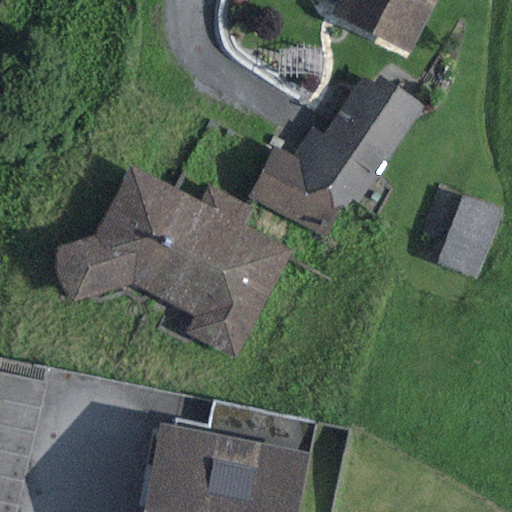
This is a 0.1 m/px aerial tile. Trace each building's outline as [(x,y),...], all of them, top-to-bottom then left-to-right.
[(340,0),(336,8),(414,49),(439,0),(340,0)] [(276,146),(257,191),(339,225),(352,194),(365,204),(437,106),(380,65),(329,134),(318,126),(297,155),(276,146)] [(78,301),(151,281),(201,305),(191,327),(245,352),(255,331),(263,335),(306,246),(255,222),(264,203),(217,181),(208,199),(134,164),(102,229),(62,240),(60,251),(59,259),(62,275),(69,290),(78,301)] [(486,275),(508,208),(470,195),(448,262),(486,275)] [(0,511),(16,511),(48,382),(4,371),(0,385),(0,511)] [(299,511),(313,447),(160,415),(139,511),(299,511)]
